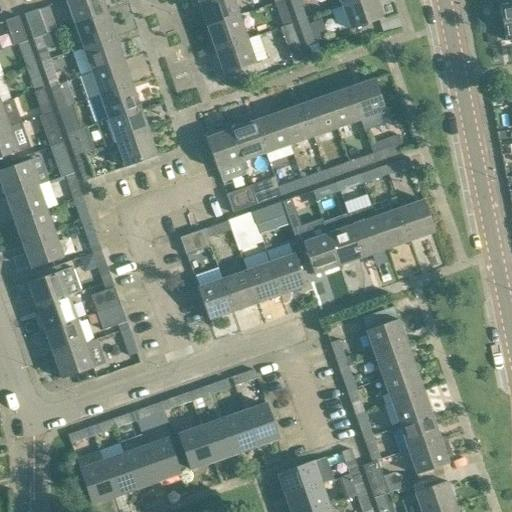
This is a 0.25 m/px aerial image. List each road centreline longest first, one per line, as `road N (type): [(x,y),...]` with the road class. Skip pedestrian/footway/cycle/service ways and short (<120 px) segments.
road 1 (tertiary): [(511,335),(444,0)]
road 2 (residential): [(131,213),(186,369)]
road 3 (residential): [(34,411),(54,415),(186,369)]
